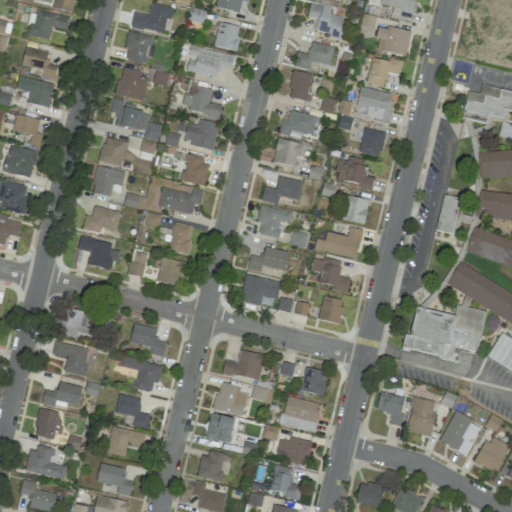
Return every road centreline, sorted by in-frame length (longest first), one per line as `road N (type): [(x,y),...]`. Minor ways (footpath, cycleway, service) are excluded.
road 1 (residential): [(447,0),(324,511)]
road 2 (residential): [(277,0),(157,511)]
road 3 (residential): [(104,0),(0,435)]
road 4 (residential): [(0,267),(362,356)]
road 5 (residential): [(341,444),(423,465),(506,511)]
